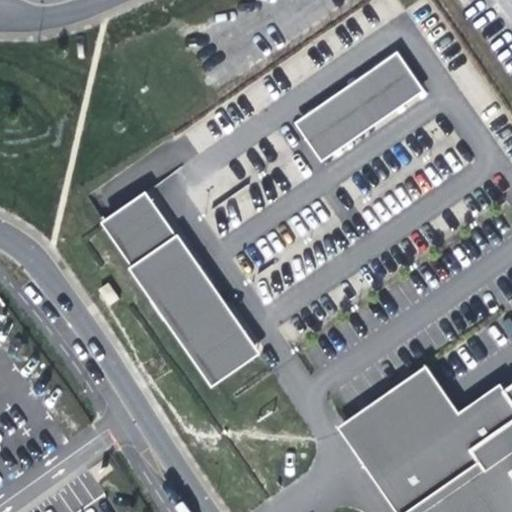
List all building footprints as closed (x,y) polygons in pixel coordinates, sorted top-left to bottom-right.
[(297,122),(324,161),(427,91),(400,52),(297,122)] [(102,222),(134,269),(179,238),(146,191),(102,222)] [(134,269),(215,384),(260,354),(179,238),(134,269)] [(100,288),(110,305),(119,299),(108,283),(100,288)] [(428,363),(338,426),(397,511),(511,511),(511,385),(506,389),(502,383),(462,411),(428,363)]
